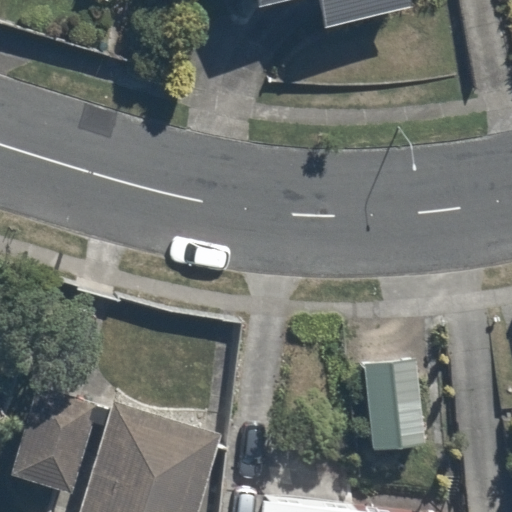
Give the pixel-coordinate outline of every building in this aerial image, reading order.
[(423,0),(255,0),(257,3),(268,0),(318,0),(326,27),(424,0),(423,0)] [(434,443),(424,347),(356,354),(366,450),(434,443)] [(41,499),(36,511),(200,511),(224,438),(37,379),(3,487),(41,499)] [(511,511),(511,424),(498,455),(511,461),(511,511)] [(424,511),(256,491),(253,511),(424,511)]
